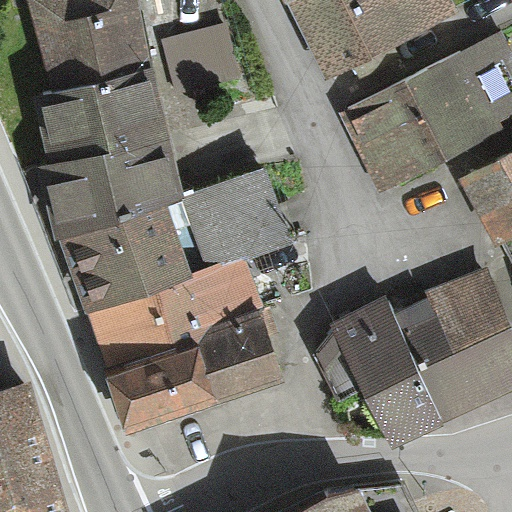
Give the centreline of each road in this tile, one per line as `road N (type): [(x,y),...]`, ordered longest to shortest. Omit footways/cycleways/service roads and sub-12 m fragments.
road 1 (residential): [(314,326),(363,257),(247,0)]
road 2 (tertiary): [(492,454),(269,471),(163,511)]
road 3 (primary): [(0,235),(117,511)]
